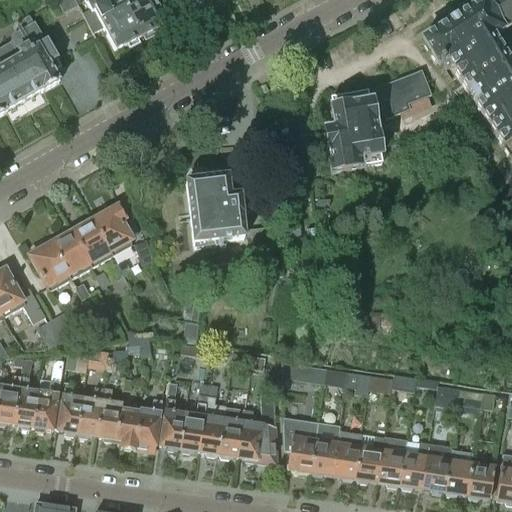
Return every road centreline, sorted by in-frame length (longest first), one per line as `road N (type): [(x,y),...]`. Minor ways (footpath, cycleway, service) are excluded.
road 1 (residential): [(0,192),(350,0)]
road 2 (residential): [(236,511),(0,477)]
